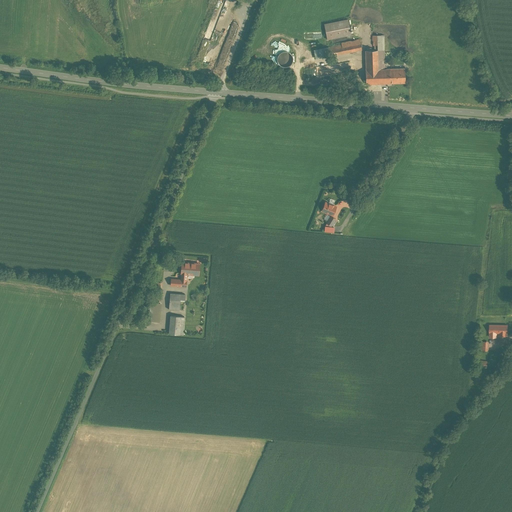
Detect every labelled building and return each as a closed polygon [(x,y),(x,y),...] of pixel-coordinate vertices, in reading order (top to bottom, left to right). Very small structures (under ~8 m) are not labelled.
[(348,19),(324,24),(328,40),(351,35),(348,19)] [(384,35),(373,35),(373,50),(365,50),(366,69),(366,84),(389,83),(389,69),(385,69),(384,35)] [(360,39),(341,43),(342,44),(329,47),(331,56),(362,50),(360,39)] [(287,67),(290,66),(291,64),(293,62),(293,59),(293,57),(291,54),(289,53),(287,52),(285,51),(282,52),(280,53),(278,56),(277,58),(277,61),(279,64),(281,66),(284,67),(287,67)] [(405,68),(389,69),(389,83),(405,83),(405,68)] [(336,206),(325,202),(322,211),(326,213),(326,212),(333,215),(336,206)] [(335,219),(331,216),(327,223),(331,226),(335,219)] [(199,264),(182,262),(181,273),(182,273),(181,280),(186,280),(187,274),(199,274),(199,264)] [(161,292),(149,291),(149,299),(160,300),(161,292)] [(185,294),(170,293),(169,309),(179,310),(180,299),(185,299),(185,294)] [(162,303),(151,302),(148,321),(160,322),(162,303)] [(235,321),(171,315),(169,333),(183,335),(184,331),(234,336),(235,321)] [(507,325),(490,325),(490,337),(499,337),(500,336),(507,336),(507,325)]
